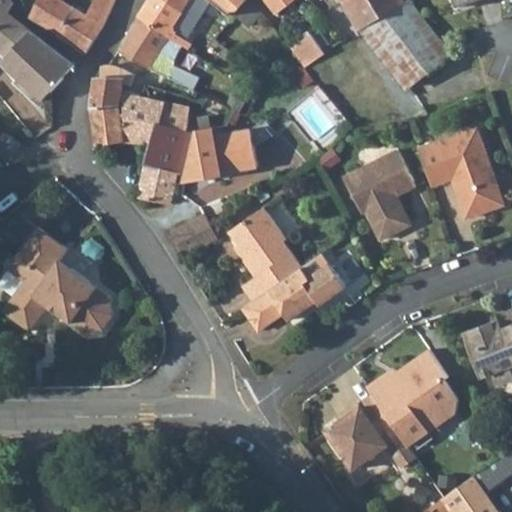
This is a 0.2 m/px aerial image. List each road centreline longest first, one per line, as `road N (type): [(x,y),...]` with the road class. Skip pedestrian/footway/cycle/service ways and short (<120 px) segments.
road 1 (residential): [(209,414),(210,357),(201,333),(77,147),(75,111),(86,69),(133,0)]
road 2 (residential): [(237,421),(405,301),(511,268)]
road 3 (residential): [(0,415),(209,414)]
road 4 (residential): [(320,511),(237,421)]
